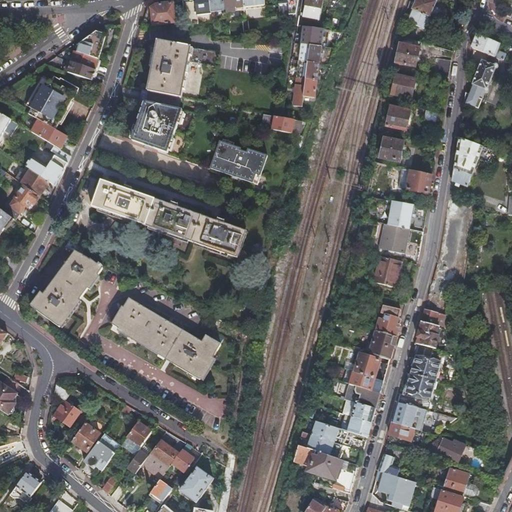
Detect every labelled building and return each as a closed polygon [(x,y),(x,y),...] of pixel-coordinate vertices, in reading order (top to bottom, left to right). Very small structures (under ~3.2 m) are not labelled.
[(185,25),(197,24),(197,15),(210,14),(208,0),(194,0),(195,0),(183,1),(185,25)] [(208,0),(210,14),(210,19),(213,19),(213,12),(225,10),(225,8),(224,0),(208,0)] [(224,0),(225,8),(243,7),(242,0),(224,0)] [(288,15),(295,14),(297,0),(277,0),(278,4),(278,5),(287,4),(288,15)] [(299,15),(298,20),(319,25),(320,20),(319,20),(322,0),(305,0),(303,16),(299,15)] [(408,0),(407,8),(411,10),(405,21),(421,28),(427,17),(428,18),(428,17),(433,19),(435,18),(440,6),(440,3),(436,2),(432,0),(408,0)] [(150,8),(152,25),(174,23),(172,3),(156,4),(150,8)] [(312,28),(303,26),(301,43),(310,45),(322,47),(324,30),(312,28)] [(79,47),(77,52),(95,59),(99,60),(107,36),(97,32),(77,46),(79,47)] [(472,49),(494,58),(499,46),(490,42),(485,40),(477,36),(472,49)] [(181,98),(190,48),(158,42),(148,92),(171,96),(181,98)] [(310,45),(301,43),(298,60),(300,60),(320,64),(322,47),(310,45)] [(418,49),(397,44),(392,62),(414,67),(418,49)] [(190,48),(181,98),(211,104),(220,53),(190,48)] [(75,51),(71,62),(96,71),(99,60),(95,59),(77,52),(75,51)] [(447,78),(450,60),(436,58),(433,76),(447,78)] [(67,73),(71,62),(66,60),(62,71),(67,73)] [(300,60),(298,60),(296,78),(297,78),(317,81),(320,64),(300,60)] [(469,93),(465,93),(463,103),(477,108),(480,101),(482,97),(485,90),(486,90),(495,66),(481,60),(471,84),(472,85),(469,93)] [(67,73),(93,81),(96,71),(71,62),(67,73)] [(395,76),(390,95),(410,99),(414,80),(395,76)] [(39,92),(30,109),(31,109),(28,115),(38,121),(49,127),(54,129),(67,105),(77,88),(61,79),(59,80),(54,77),(50,83),(47,81),(44,87),(42,86),(39,92)] [(30,109),(39,92),(42,86),(44,87),(47,81),(41,78),(38,83),(34,90),(25,106),(30,109)] [(315,98),(317,81),(297,78),(296,78),(292,105),(302,107),(303,97),(315,98)] [(171,99),(171,96),(148,92),(143,91),(140,101),(146,102),(148,94),(164,97),(168,98),(171,99)] [(169,107),(171,99),(168,98),(164,97),(148,94),(146,102),(169,107)] [(179,121),(183,110),(169,107),(146,102),(136,132),(133,141),(169,153),(172,142),(179,121)] [(389,108),(385,127),(406,131),(409,112),(389,108)] [(441,113),(426,110),(423,122),(440,126),(441,113)] [(0,137),(11,120),(0,113),(0,137)] [(272,130),(275,116),(264,114),(261,127),(272,130)] [(292,134),(294,120),(281,118),(279,117),(275,116),(272,130),(292,134)] [(300,136),(302,122),(294,120),(292,134),(300,136)] [(31,132),(36,135),(42,139),(61,150),(68,137),(54,129),(49,127),(38,121),(31,132)] [(50,183),(57,187),(59,183),(56,182),(66,167),(71,156),(61,150),(42,139),(36,135),(33,140),(56,154),(47,169),(31,159),(26,166),(26,167),(50,183)] [(488,164),(493,152),(458,138),(451,181),(456,183),(455,186),(459,187),(460,185),(467,187),(478,160),(488,164)] [(383,139),(379,158),(399,162),(403,143),(383,139)] [(261,175),(264,166),(267,155),(248,148),(247,152),(241,150),(241,148),(220,140),(215,153),(210,168),(253,182),(256,173),(261,175)] [(25,185),(40,196),(50,183),(26,167),(22,173),(20,172),(15,178),(18,180),(25,185)] [(432,175),(409,170),(406,190),(429,195),(432,175)] [(14,186),(18,180),(15,178),(6,172),(2,178),(14,186)] [(93,207),(236,258),(246,231),(224,223),(225,220),(218,218),(217,221),(178,208),(178,204),(172,202),(170,205),(132,192),(132,188),(126,186),(124,189),(103,182),(93,207)] [(10,217),(16,220),(26,207),(28,208),(32,203),(34,205),(40,196),(25,185),(9,206),(4,212),(10,217)] [(427,208),(391,201),(387,224),(423,232),(427,208)] [(3,226),(10,217),(4,212),(0,209),(0,232),(4,227),(3,226)] [(387,224),(384,224),(378,248),(403,254),(407,241),(421,245),(423,232),(387,224)] [(80,254),(83,250),(69,241),(65,246),(73,252),(43,295),(40,293),(30,306),(36,311),(49,321),(57,327),(58,326),(57,326),(100,269),(101,269),(100,267),(101,266),(98,264),(97,265),(93,263),(94,262),(92,260),(91,261),(90,260),(89,261),(80,254)] [(416,265),(379,256),(372,281),(394,287),(396,282),(410,286),(416,265)] [(187,372),(199,379),(220,344),(205,335),(201,341),(128,298),(123,307),(121,306),(111,323),(173,360),(171,363),(188,372),(187,372)] [(405,303),(389,299),(385,312),(401,317),(405,303)] [(438,313),(424,309),(416,337),(419,338),(423,339),(421,345),(435,349),(439,336),(437,335),(439,326),(445,329),(444,326),(444,324),(444,318),(444,315),(438,313)] [(401,317),(385,312),(383,321),(378,320),(375,331),(396,336),(398,328),(395,327),(398,318),(401,318),(401,317)] [(69,333),(77,338),(85,324),(76,319),(69,333)] [(375,331),(369,353),(389,359),(396,336),(375,331)] [(411,374),(435,380),(440,362),(428,359),(431,350),(419,347),(411,374)] [(359,354),(353,372),(373,378),(383,381),(388,362),(359,354)] [(353,372),(346,370),(343,382),(348,384),(348,383),(380,393),(382,385),(376,383),(374,385),(375,383),(372,382),(373,378),(353,372)] [(0,382),(14,391),(19,384),(0,371),(0,382)] [(28,377),(18,373),(15,379),(26,383),(28,377)] [(421,408),(427,410),(435,380),(411,374),(405,395),(400,393),(398,402),(421,408)] [(0,409),(9,416),(9,415),(13,414),(15,410),(14,407),(16,403),(13,401),(18,394),(14,391),(0,382),(0,409)] [(344,399),(355,402),(375,408),(380,393),(348,383),(348,384),(344,399)] [(71,395),(57,385),(55,394),(65,401),(66,402),(71,395)] [(66,402),(65,401),(54,416),(68,426),(79,411),(66,402)] [(355,402),(351,416),(354,417),(371,422),(375,408),(355,402)] [(421,408),(398,402),(392,422),(411,427),(415,429),(422,431),(428,410),(427,410),(421,408)] [(354,417),(350,432),(367,437),(371,422),(354,417)] [(315,421),(311,435),(340,444),(343,439),(339,437),(341,436),(342,433),(341,429),(315,421)] [(135,443),(142,448),(153,432),(139,422),(127,437),(135,443)] [(411,427),(392,422),(389,435),(411,441),(411,440),(415,429),(411,427)] [(85,424),(73,441),(87,452),(100,434),(85,424)] [(415,429),(411,440),(420,442),(423,439),(426,432),(422,431),(415,429)] [(104,434),(98,442),(115,454),(121,446),(104,434)] [(311,435),(306,448),(338,459),(341,450),(339,449),(340,444),(311,435)] [(148,456),(142,464),(161,478),(162,477),(170,466),(168,465),(178,452),(165,443),(167,440),(163,436),(148,456)] [(433,441),(424,452),(435,455),(457,463),(465,444),(453,439),(452,442),(440,436),(433,441)] [(127,437),(121,445),(129,451),(135,443),(127,437)] [(350,447),(363,452),(366,442),(353,438),(350,447)] [(96,466),(102,471),(115,454),(98,442),(84,462),(91,467),(92,467),(94,468),(96,466)] [(192,447),(186,444),(182,450),(172,464),(187,475),(199,459),(189,452),(192,447)] [(339,486),(352,490),(357,473),(345,470),(348,462),(338,459),(306,448),(298,446),(293,461),(309,466),(308,470),(334,478),(337,468),(344,470),(339,486)] [(347,456),(360,460),(363,452),(350,447),(347,456)] [(135,474),(142,464),(148,456),(140,450),(127,468),(135,474)] [(384,455),(378,471),(383,473),(396,477),(398,469),(393,467),(392,464),(394,458),(384,455)] [(181,491),(197,503),(214,480),(198,468),(181,491)] [(443,491),(463,497),(464,495),(468,482),(471,474),(450,468),(445,483),(443,491)] [(383,473),(378,471),(376,478),(376,480),(381,482),(378,490),(390,494),(388,500),(393,501),(392,506),(401,509),(403,504),(409,506),(416,483),(396,477),(383,473)] [(42,483),(28,472),(10,495),(13,498),(19,498),(24,502),(26,499),(27,500),(30,498),(42,483)] [(108,494),(118,480),(112,475),(102,489),(108,494)] [(149,494),(162,504),(173,489),(163,481),(160,479),(149,494)] [(436,489),(443,491),(445,483),(439,481),(436,489)] [(474,496),(475,496),(475,495),(477,494),(477,493),(478,490),(478,488),(477,485),(475,484),(468,482),(464,495),(471,497),(474,496)] [(110,496),(116,500),(125,488),(119,484),(110,496)] [(431,497),(432,497),(440,500),(436,511),(458,511),(463,497),(443,491),(436,489),(434,488),(431,497)] [(477,502),(491,506),(495,497),(478,490),(477,493),(477,494),(475,495),(475,496),(474,496),(473,500),(477,502)] [(72,511),(79,503),(68,493),(59,505),(69,511),(72,511)] [(315,500),(313,499),(305,511),(322,511),(326,507),(321,504),(321,502),(316,500),(315,500)] [(477,510),(481,511),(487,511),(491,506),(477,502),(475,507),(477,510)] [(79,503),(72,511),(83,511),(86,508),(79,503)]
